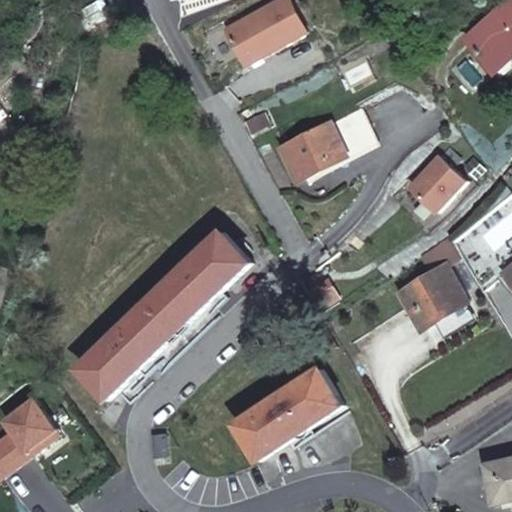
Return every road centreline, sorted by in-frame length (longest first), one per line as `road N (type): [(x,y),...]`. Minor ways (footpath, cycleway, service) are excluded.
road 1 (residential): [(174,511),(142,468),(137,441),(146,402),(300,255)]
road 2 (residential): [(409,511),(368,487),(336,486),(245,511)]
